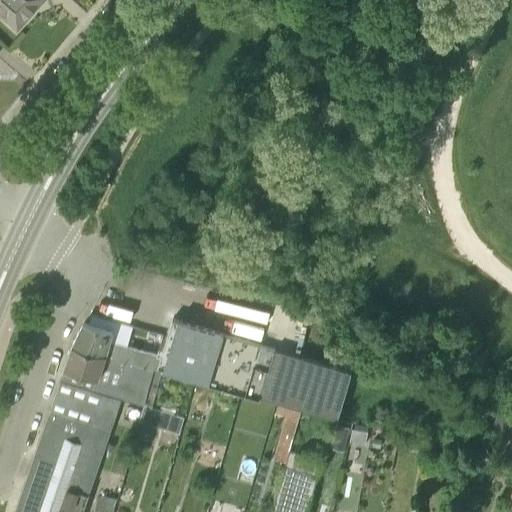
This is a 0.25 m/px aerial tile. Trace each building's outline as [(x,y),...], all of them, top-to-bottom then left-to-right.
[(0,0),(0,13),(16,28),(35,6),(37,8),(43,0),(0,0)] [(132,320),(135,307),(110,301),(106,314),(132,320)] [(282,402),(330,415),(339,418),(353,370),(173,318),(164,349),(160,348),(159,353),(158,355),(162,356),(158,369),(278,401),(282,402)] [(158,355),(159,353),(142,349),(110,341),(113,330),(85,321),(72,345),(110,356),(153,368),(158,369),(162,356),(158,355)] [(110,356),(72,345),(61,378),(121,398),(143,406),(153,368),(110,356)] [(83,511),(121,398),(61,378),(18,503),(15,511),(83,511)] [(330,415),(282,402),(278,401),(276,412),(287,415),(281,434),(294,438),(303,408),(330,415)] [(173,430),(177,414),(146,406),(141,420),(173,430)] [(351,439),(365,443),(370,427),(355,423),(352,434),(351,439)] [(335,436),(347,439),(349,427),(337,425),(335,436)] [(421,452),(423,439),(411,437),(409,450),(421,452)] [(375,438),(374,447),(381,448),(382,439),(375,438)] [(309,511),(323,459),(291,449),(271,511),(309,511)] [(427,473),(449,461),(444,452),(422,463),(427,473)] [(114,511),(119,498),(102,494),(98,498),(95,511),(114,511)]
